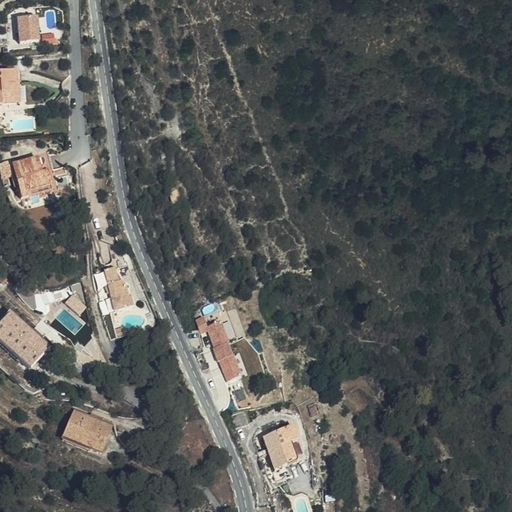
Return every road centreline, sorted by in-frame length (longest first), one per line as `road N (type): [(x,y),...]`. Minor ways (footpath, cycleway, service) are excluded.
road 1 (tertiary): [(244,511),(226,443),(138,247),(116,165),(95,0)]
road 2 (residential): [(79,151),(69,0)]
